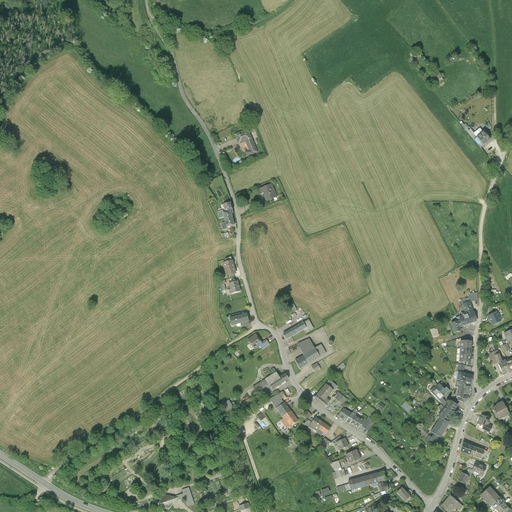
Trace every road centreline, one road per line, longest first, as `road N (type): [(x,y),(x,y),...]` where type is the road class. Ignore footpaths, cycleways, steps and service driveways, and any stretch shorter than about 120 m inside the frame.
road 1 (unclassified): [(147,0),(236,206),(237,256),(257,326),(280,339),(301,392),(382,454),(431,507)]
road 2 (track): [(41,488),(61,464),(257,326)]
road 3 (track): [(150,15),(201,38),(245,27),(290,0)]
road 4 (unclassified): [(485,308),(480,224),(500,161)]
road 5 (residential): [(431,507),(480,396)]
